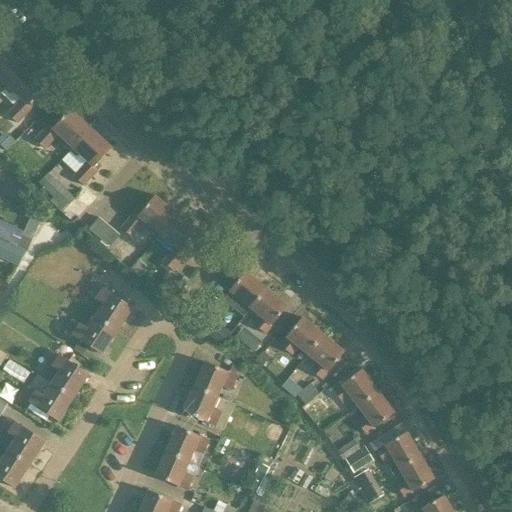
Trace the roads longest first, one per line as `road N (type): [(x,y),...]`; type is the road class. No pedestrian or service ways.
road 1 (residential): [(112,511),(191,349),(177,316),(153,316),(20,511)]
road 2 (residential): [(490,511),(391,347),(240,227)]
road 3 (residential): [(240,227),(176,177),(20,1)]
